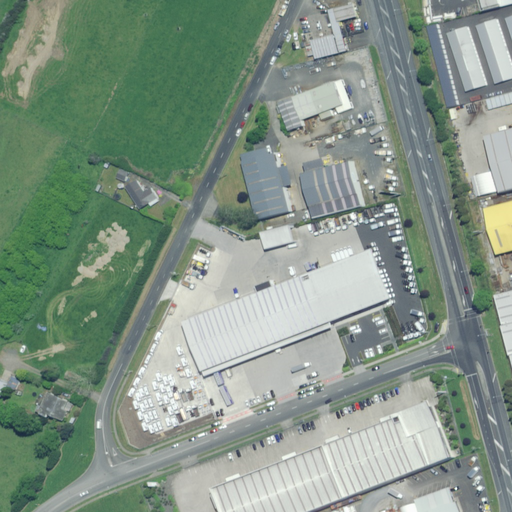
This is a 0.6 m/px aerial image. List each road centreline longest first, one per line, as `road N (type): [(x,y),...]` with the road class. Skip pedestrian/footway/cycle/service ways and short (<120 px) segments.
road 1 (unclassified): [(297,0),(102,407),(115,477)]
road 2 (unclassified): [(472,342),(115,477)]
road 3 (secondary): [(472,342),(382,0)]
road 4 (secondary): [(511,493),(472,342)]
